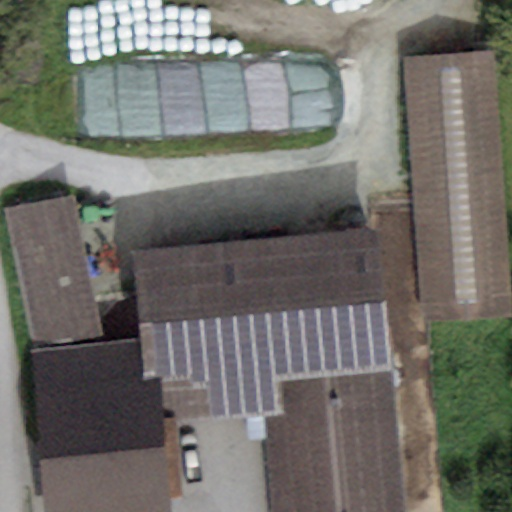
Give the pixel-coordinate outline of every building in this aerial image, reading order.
[(511,315),(494,51),(402,58),(421,324),(511,317),(511,315)] [(72,195),(4,209),(33,347),(100,333),(72,195)] [(378,230),(132,251),(139,339),(143,380),(160,379),(161,393),(208,389),(211,417),(264,413),(272,511),(408,511),(396,368),(390,369),(378,230)] [(139,339),(29,350),(44,511),(173,511),(172,498),(161,393),(160,379),(143,380),(139,339)] [(161,393),(172,498),(181,497),(175,420),(211,417),(208,389),(161,393)]
